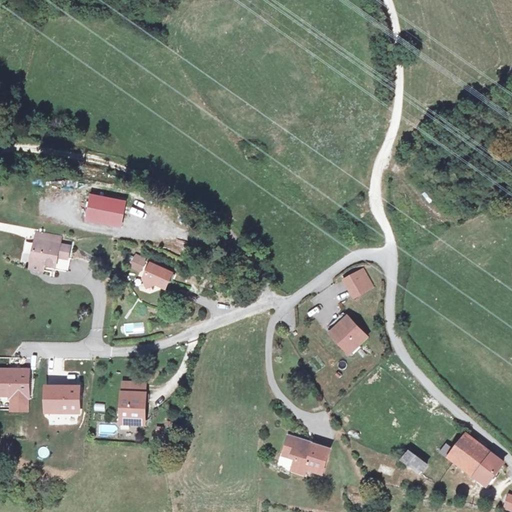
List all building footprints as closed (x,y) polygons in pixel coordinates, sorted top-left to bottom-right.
[(90,192),(84,220),(121,228),(127,200),(90,192)] [(62,235),(38,230),(37,237),(60,242),(62,235)] [(57,254),(67,256),(69,244),(60,242),(37,237),(33,259),(55,263),(57,254)] [(70,257),(67,256),(57,254),(55,263),(33,259),(32,266),(54,270),(55,267),(68,270),(70,257)] [(150,262),(142,275),(145,284),(153,281),(163,286),(171,273),(150,262)] [(335,280),(346,297),(363,286),(352,269),(335,280)] [(341,317),(336,312),(327,322),(332,326),(341,317)] [(360,334),(341,317),(327,333),(344,347),(351,339),(354,341),(360,334)] [(144,333),(144,322),(124,323),(124,334),(144,333)] [(31,366),(0,366),(0,398),(31,398),(31,366)] [(45,387),(45,413),(80,412),(80,387),(45,387)] [(146,393),(122,392),(121,424),(141,424),(142,409),(146,409),(146,393)] [(445,438),(441,444),(486,476),(504,454),(464,426),(452,443),(445,438)] [(305,470),(306,467),(308,462),(324,467),(330,448),(291,435),(287,447),(295,450),(293,455),(297,456),(293,467),(305,470)] [(426,459),(408,446),(401,455),(421,467),(426,459)] [(308,462),(306,467),(322,471),(324,467),(308,462)]
